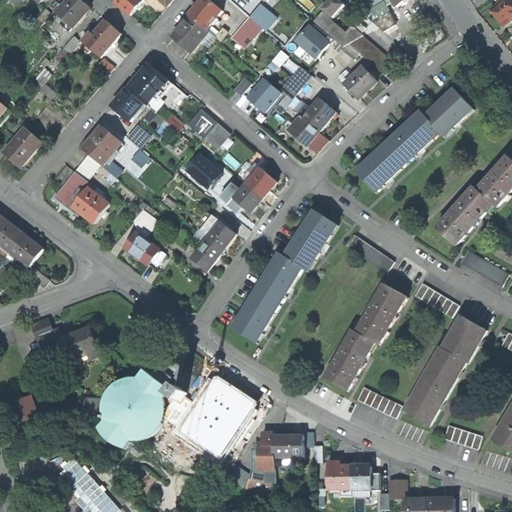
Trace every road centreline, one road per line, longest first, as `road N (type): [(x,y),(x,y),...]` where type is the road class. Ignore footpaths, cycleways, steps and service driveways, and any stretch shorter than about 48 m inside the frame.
road 1 (residential): [(195,330),(335,419),(511,486)]
road 2 (residential): [(317,178),(361,216),(511,307)]
road 3 (residential): [(317,178),(475,28)]
road 4 (residential): [(154,43),(317,178)]
road 5 (residential): [(28,198),(154,43)]
road 6 (residential): [(195,330),(317,178)]
road 7 (residential): [(122,272),(0,316)]
